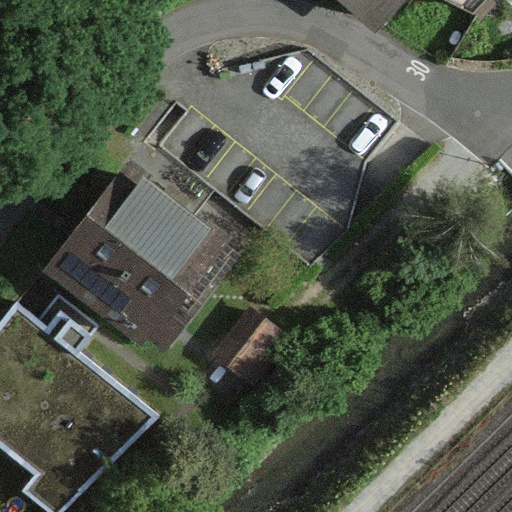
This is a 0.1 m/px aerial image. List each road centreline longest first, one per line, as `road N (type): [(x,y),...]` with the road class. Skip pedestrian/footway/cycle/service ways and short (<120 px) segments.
road 1 (residential): [(511,102),(466,109),(325,24),(269,10),(202,17),(130,45),(58,108),(0,205)]
road 2 (track): [(351,511),(511,356)]
